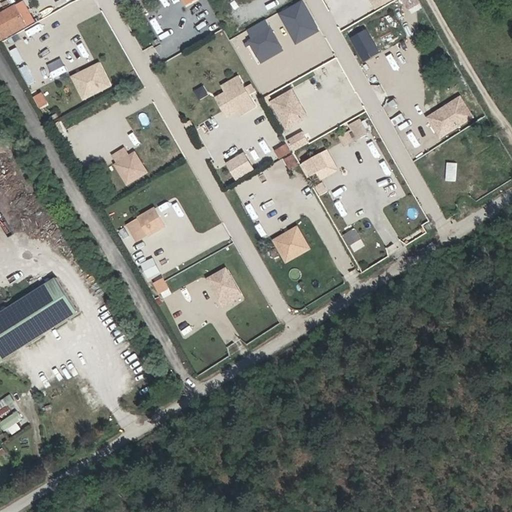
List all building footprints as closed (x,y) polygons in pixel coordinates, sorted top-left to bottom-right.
[(148,5),(145,0),(134,0),(134,1),(139,10),(148,5)] [(298,43),(322,29),(306,0),(300,0),(280,11),(298,43)] [(372,0),(377,8),(392,0),(418,0),(419,2),(422,1),(421,0),(372,0)] [(29,26),(17,5),(13,7),(25,28),(29,26)] [(25,28),(13,7),(0,14),(0,33),(3,40),(25,28)] [(248,28),(254,37),(250,39),(262,62),(286,48),(269,17),(248,28)] [(371,59),(376,72),(390,67),(385,54),(371,59)] [(111,86),(100,64),(81,73),(84,78),(76,82),(85,99),(111,86)] [(84,78),(81,73),(74,77),(76,82),(84,78)] [(256,106),(239,77),(223,86),(238,112),(241,110),(243,113),(256,106)] [(288,129),(312,115),(294,85),(270,99),(288,129)] [(428,115),(442,137),(477,115),(462,93),(428,115)] [(48,103),(43,94),(37,97),(41,106),(48,103)] [(369,133),(361,120),(350,126),(358,139),(369,133)] [(304,129),(288,139),(295,150),(311,140),(304,129)] [(151,171),(137,148),(131,152),(127,145),(111,153),(129,183),(151,171)] [(290,151),(286,145),(277,151),(280,157),(290,151)] [(246,149),(227,160),(237,178),(257,167),(246,149)] [(338,170),(327,150),(321,154),(328,167),(317,173),(321,180),(338,170)] [(328,167),(321,154),(301,165),(309,178),(317,173),(328,167)] [(298,165),(293,156),(287,160),(292,168),(298,165)] [(449,161),(448,178),(457,179),(459,162),(449,161)] [(328,191),(323,183),(316,186),(321,195),(328,191)] [(149,236),(166,225),(156,208),(139,218),(149,236)] [(310,249),(298,227),(275,240),(287,262),(310,249)] [(144,261),(148,275),(161,271),(156,257),(144,261)] [(231,265),(209,274),(222,306),(244,297),(231,265)] [(41,335),(79,312),(57,278),(20,302),(41,335)] [(169,288),(164,280),(156,284),(160,292),(169,288)] [(41,335),(20,302),(0,314),(0,357),(2,360),(41,335)] [(0,418),(19,406),(11,393),(0,399),(0,418)] [(5,428),(24,418),(19,409),(1,420),(5,428)]
